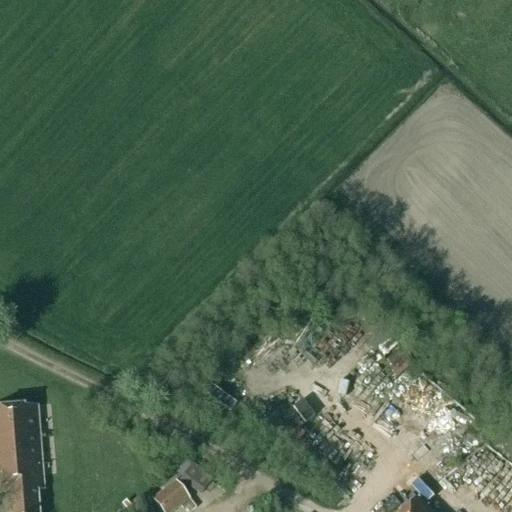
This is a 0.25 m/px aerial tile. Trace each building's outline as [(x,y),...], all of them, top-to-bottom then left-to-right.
[(304,424),(320,413),(308,397),(292,409),(304,424)] [(38,511),(37,493),(43,493),(37,408),(0,410),(0,495),(7,495),(7,511),(38,511)] [(181,460),(173,471),(183,479),(191,467),(181,460)] [(152,502),(159,511),(174,511),(188,501),(175,484),(152,502)] [(404,511),(429,511),(417,500),(404,511)]
